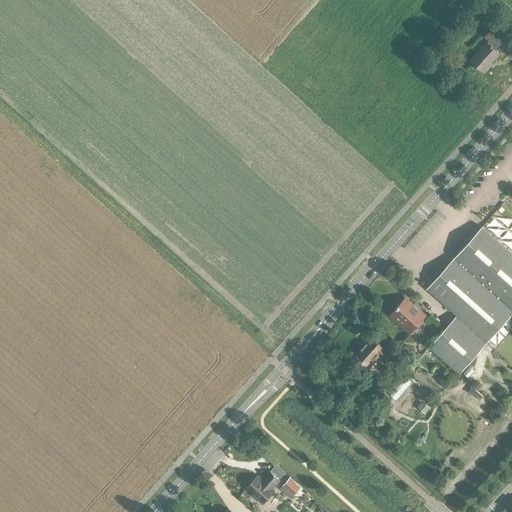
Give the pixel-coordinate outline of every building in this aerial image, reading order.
[(498,47),(503,41),(491,31),(486,37),(490,40),(471,61),(484,72),(500,54),(495,49),(498,46),(498,47)] [(511,252),(482,226),(454,257),(511,309),(511,252)] [(459,372),(511,312),(511,309),(454,257),(427,287),(457,314),(429,346),(459,372)] [(409,330),(424,314),(406,298),(400,305),(399,305),(397,307),(398,308),(392,314),(409,330)] [(383,357),(389,351),(372,336),(366,343),(367,344),(363,348),(362,347),(355,355),(360,360),(359,362),(361,364),(363,362),(368,367),(380,355),(383,357)] [(407,366),(412,361),(405,355),(400,360),(407,366)] [(468,377),(474,370),(469,366),(463,372),(468,377)] [(397,400),(412,382),(403,374),(387,392),(397,400)] [(479,399),(483,394),(473,385),(468,391),(469,392),(470,391),(479,399)] [(423,410),(428,404),(423,399),(418,405),(423,410)] [(255,498),(257,497),(263,502),(274,490),(271,488),(279,479),(269,470),(263,477),(264,478),(262,480),(257,475),(246,487),(252,493),(251,495),(255,498)] [(301,486),(289,476),(280,487),(292,497),(301,486)]
